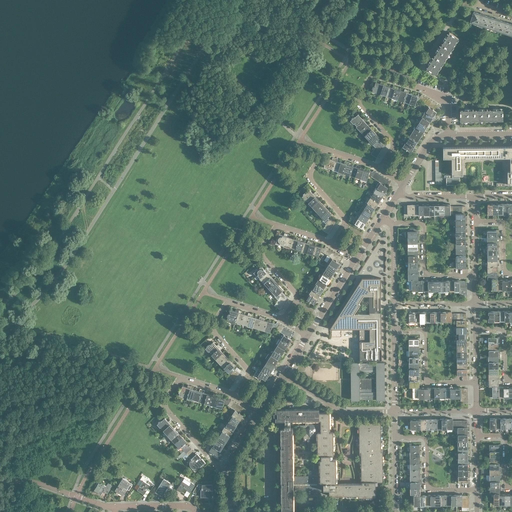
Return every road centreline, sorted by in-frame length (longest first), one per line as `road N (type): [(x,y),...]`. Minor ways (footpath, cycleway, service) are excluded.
road 1 (residential): [(449,133),(442,98),(373,75),(356,101),(393,145),(379,168)]
road 2 (residential): [(235,396),(181,377),(165,400),(207,455),(228,466)]
road 3 (residential): [(282,318),(227,301),(211,327),(249,372),(235,396)]
road 4 (residential): [(379,168),(324,149),(308,175),(344,217),(332,243)]
road 5 (residential): [(282,318),(296,297),(265,258),(275,225),(332,243)]
road 6 (residential): [(476,382),(423,381),(422,330),(393,329)]
road 7 (residential): [(474,275),(424,275),(423,224),(392,224)]
road 8 (residential): [(477,489),(427,489),(426,440),(394,437)]
road 9 (residential): [(393,411),(341,411),(280,371)]
